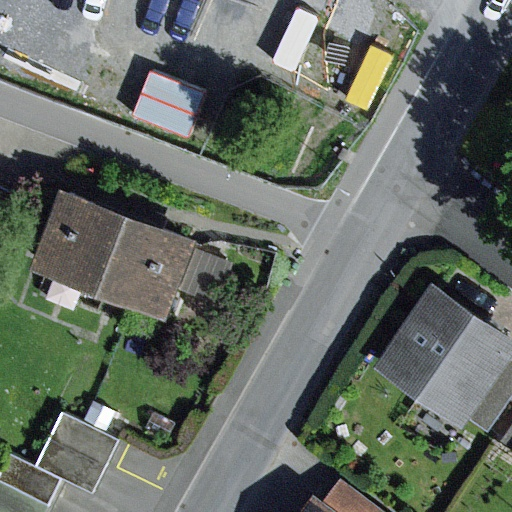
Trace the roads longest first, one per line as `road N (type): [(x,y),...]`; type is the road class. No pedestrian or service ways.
road 1 (residential): [(369,242),(0,102)]
road 2 (tertiary): [(369,242),(212,511)]
road 3 (tertiary): [(506,0),(369,242)]
